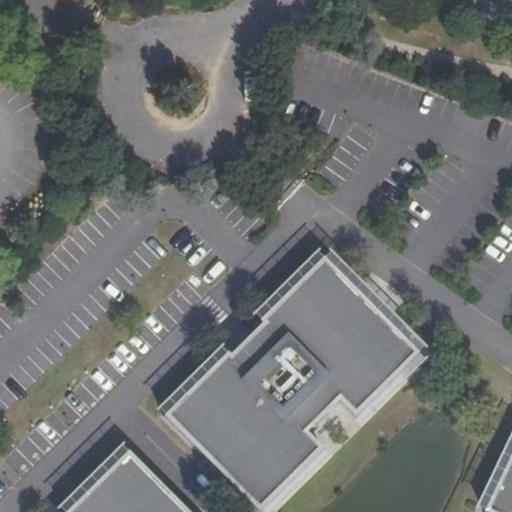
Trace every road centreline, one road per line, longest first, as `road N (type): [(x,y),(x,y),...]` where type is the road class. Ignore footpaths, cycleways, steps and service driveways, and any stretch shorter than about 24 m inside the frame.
road 1 (unclassified): [(264,275),(203,218),(171,218),(0,384)]
road 2 (unclassified): [(264,275),(28,511)]
road 3 (unclassified): [(511,353),(317,222)]
road 4 (unclassified): [(134,49),(117,83),(117,103),(136,137),(171,153),(209,144),(224,131)]
road 5 (unclassified): [(317,222),(224,131)]
